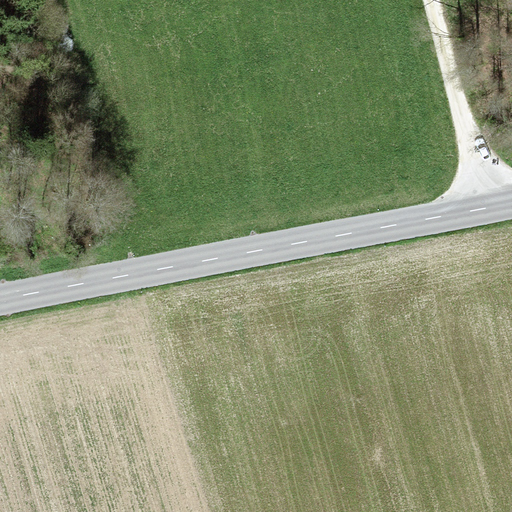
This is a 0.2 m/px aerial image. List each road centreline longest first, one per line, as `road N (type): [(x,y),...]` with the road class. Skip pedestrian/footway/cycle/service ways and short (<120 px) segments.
road 1 (tertiary): [(0,301),(511,203)]
road 2 (track): [(495,207),(440,0)]
